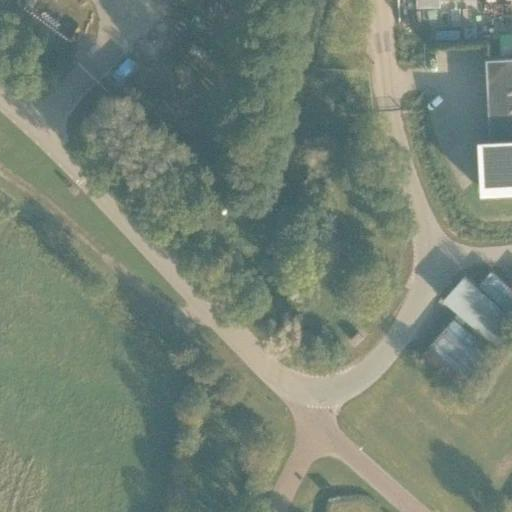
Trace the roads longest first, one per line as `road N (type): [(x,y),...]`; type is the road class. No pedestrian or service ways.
road 1 (unclassified): [(307,415),(0,95)]
road 2 (unclassified): [(307,415),(386,354),(437,268)]
road 3 (unclassified): [(415,511),(307,415)]
